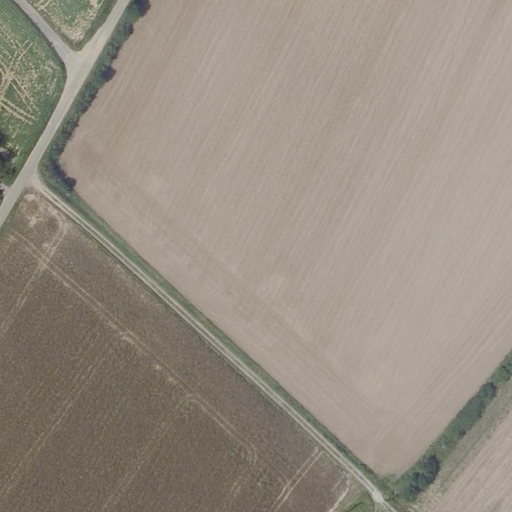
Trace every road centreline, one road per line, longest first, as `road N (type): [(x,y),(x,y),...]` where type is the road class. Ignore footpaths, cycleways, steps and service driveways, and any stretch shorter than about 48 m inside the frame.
road 1 (track): [(393,511),(23,175)]
road 2 (unclassified): [(0,217),(125,0)]
